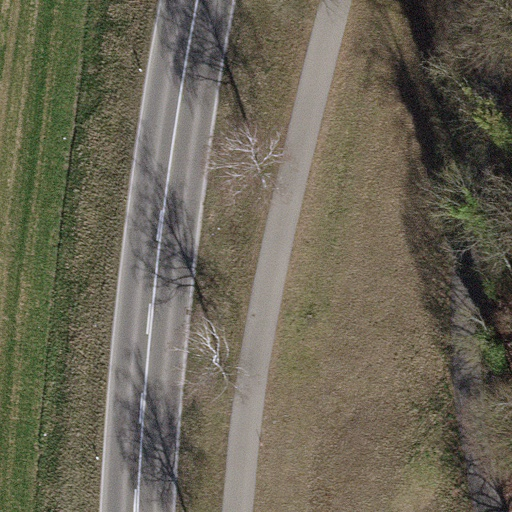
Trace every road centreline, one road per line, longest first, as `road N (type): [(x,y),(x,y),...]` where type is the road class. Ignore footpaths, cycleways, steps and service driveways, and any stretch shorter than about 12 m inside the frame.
road 1 (primary): [(200,0),(143,392),(136,511)]
road 2 (unclassified): [(511,75),(474,235),(511,501)]
